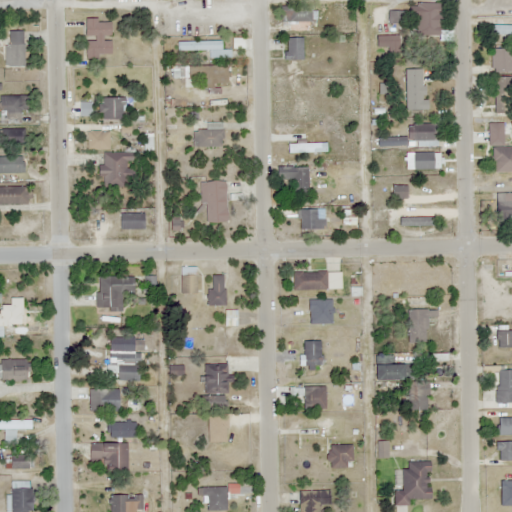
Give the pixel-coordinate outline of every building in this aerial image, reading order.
[(442,4),(415,4),(415,36),(442,36),(442,4)] [(313,23),(313,6),(282,6),(282,23),(313,23)] [(389,25),(403,25),(403,11),(389,11),(389,25)] [(86,20),(86,56),(112,56),(112,20),(86,20)] [(25,67),(24,31),(6,31),(6,68),(25,67)] [(400,36),(376,36),(376,47),(387,47),(387,54),(400,54),(400,36)] [(304,60),(304,38),(286,38),(286,60),(304,60)] [(210,51),(210,56),(222,56),(222,41),(178,42),(178,51),(210,51)] [(511,48),(494,48),(494,71),(511,71),(511,48)] [(202,93),(202,98),(219,98),(219,84),(228,84),(228,66),(184,66),(184,93),(202,93)] [(406,69),(406,110),(427,110),(427,69),(406,69)] [(511,77),(494,77),(494,114),(511,114),(511,77)] [(0,96),(0,123),(25,123),(25,96),(0,96)] [(101,120),(125,120),(125,98),(101,98),(101,120)] [(206,123),(206,130),(194,130),(194,147),(223,147),(223,123),(206,123)] [(437,146),(437,125),(409,125),(409,146),(437,146)] [(511,127),(488,127),(488,136),(511,136),(511,127)] [(102,128),(103,188),(128,188),(127,162),(135,162),(135,152),(124,153),(124,128),(102,128)] [(511,147),(493,147),(493,172),(511,171),(511,147)] [(440,153),(406,153),(406,169),(440,169),(440,153)] [(25,157),(0,156),(0,172),(25,173),(25,157)] [(309,167),(278,167),(278,179),(293,179),(293,194),(309,194),(309,167)] [(203,182),(203,222),(227,222),(227,182),(203,182)] [(27,187),(0,186),(0,203),(27,204),(27,187)] [(511,193),(496,194),(496,221),(511,221),(511,193)] [(298,230),(325,230),(325,210),(298,210),(298,230)] [(144,214),(120,214),(120,229),(144,229),(144,214)] [(197,293),(197,268),(181,268),(181,293),(197,293)] [(341,290),(341,272),(293,272),(293,290),(341,290)] [(97,277),(97,311),(124,310),(123,294),(134,294),(134,276),(97,277)] [(225,305),(225,276),(209,276),(209,305),(225,305)] [(0,326),(23,327),(24,298),(11,298),(11,305),(1,305),(1,314),(0,314),(0,326)] [(332,300),(308,300),(308,324),(332,324),(332,300)] [(237,326),(237,310),(225,310),(225,326),(237,326)] [(407,310),(407,343),(428,343),(428,319),(438,319),(438,310),(407,310)] [(326,329),(298,329),(298,347),(326,347),(326,329)] [(511,331),(497,331),(497,347),(511,347),(511,331)] [(110,366),(118,366),(118,379),(135,379),(135,350),(142,350),(142,339),(110,339),(110,366)] [(303,376),(328,374),(327,356),(302,357),(303,376)] [(0,380),(28,381),(28,361),(0,360),(0,380)] [(205,394),(228,394),(228,364),(205,364),(205,394)] [(426,382),(414,382),(413,364),(375,365),(376,382),(409,381),(410,411),(427,411),(426,382)] [(511,368),(485,367),(484,372),(498,373),(496,402),(511,403),(511,368)] [(326,388),(290,388),(290,397),(304,397),(304,410),(326,410),(326,388)] [(120,389),(89,389),(89,411),(120,411),(120,389)] [(227,442),(227,416),(208,416),(208,442),(227,442)] [(511,417),(499,418),(499,435),(511,434),(511,417)] [(32,421),(0,420),(0,429),(32,430),(32,421)] [(137,438),(137,422),(110,422),(110,438),(137,438)] [(511,442),(497,442),(497,461),(511,460),(511,442)] [(127,444),(90,444),(90,463),(110,463),(110,469),(127,469),(127,444)] [(353,446),(329,446),(329,468),(353,468),(353,446)] [(6,469),(33,469),(33,456),(6,456),(6,469)] [(410,506),(411,499),(430,499),(431,463),(403,462),(403,491),(395,491),(395,506),(410,506)] [(111,483),(111,475),(85,475),(85,483),(111,483)] [(11,511),(31,511),(32,483),(11,483),(11,511)] [(206,510),(227,510),(227,488),(206,488),(206,510)] [(321,511),(321,504),(330,504),(330,492),(299,492),(299,511),(321,511)] [(109,511),(141,511),(141,495),(109,496),(109,511)]
